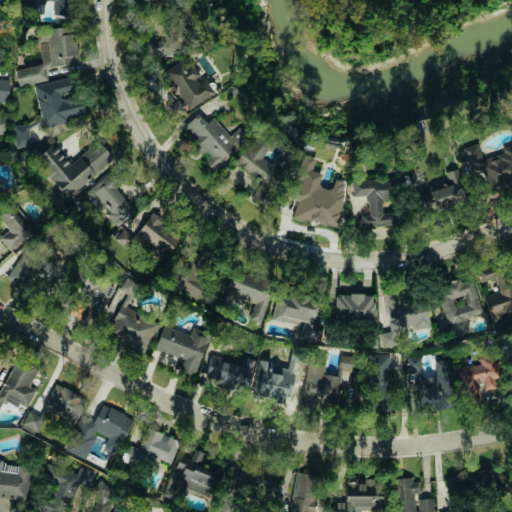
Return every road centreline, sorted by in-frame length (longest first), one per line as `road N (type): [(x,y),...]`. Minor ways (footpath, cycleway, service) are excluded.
road 1 (residential): [(511,225),(394,260),(289,249),(238,228),(178,183),(136,125),(118,80),(107,0)]
road 2 (residential): [(511,427),(415,444),(283,438),(191,411),(0,312)]
